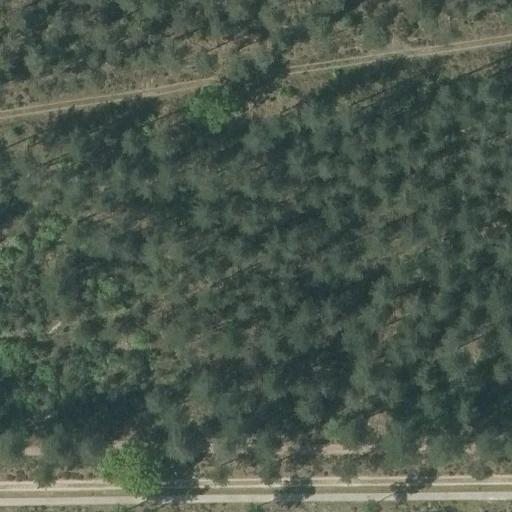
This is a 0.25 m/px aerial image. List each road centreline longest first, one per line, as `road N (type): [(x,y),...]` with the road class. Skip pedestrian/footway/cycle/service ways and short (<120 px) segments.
road 1 (track): [(511,38),(0,115)]
road 2 (track): [(511,481),(0,487)]
